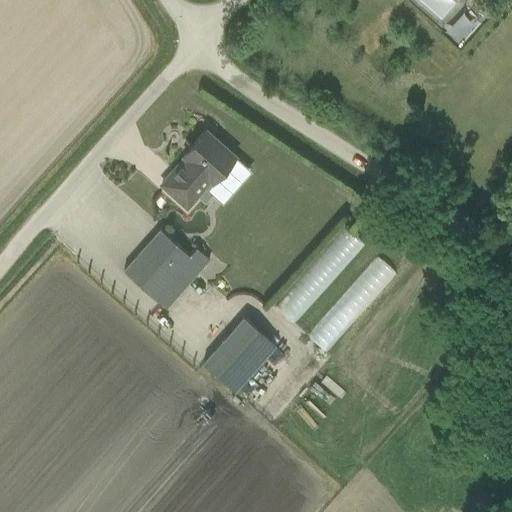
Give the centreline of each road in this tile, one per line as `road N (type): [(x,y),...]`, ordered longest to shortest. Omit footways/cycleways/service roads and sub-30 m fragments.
road 1 (track): [(202,43),(511,250)]
road 2 (unclassified): [(0,274),(202,43)]
